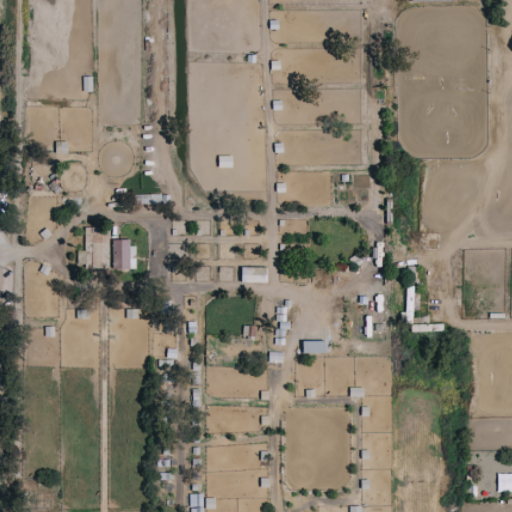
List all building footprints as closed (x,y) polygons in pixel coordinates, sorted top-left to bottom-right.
[(91,76),(82,76),(83,91),(92,91),(91,76)] [(67,153),(67,141),(55,141),(55,153),(67,153)] [(231,156),(218,156),(218,167),(231,167),(231,156)] [(85,250),(77,250),(77,267),(109,267),(109,242),(100,242),(100,226),(84,227),(85,250)] [(132,239),(111,239),(112,268),(131,268),(131,256),(133,255),(132,239)] [(267,282),(266,267),(240,267),(241,282),(267,282)] [(256,325),(243,325),(243,336),(255,336),(256,325)] [(302,340),(302,353),(325,352),(324,340),(302,340)] [(349,396),(362,397),(363,387),(349,387),(349,396)] [(511,491),(511,473),(496,474),(497,492),(511,491)] [(189,511),(202,511),(203,493),(190,494),(189,511)]
